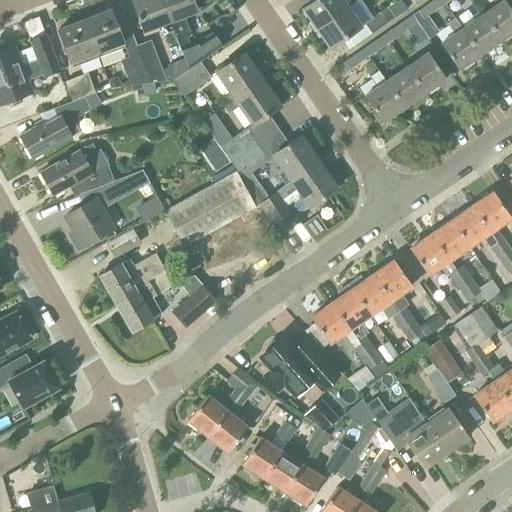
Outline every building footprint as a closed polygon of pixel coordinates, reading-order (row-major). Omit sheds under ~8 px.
[(163,25),(166,33),(173,31),(161,0),(137,0),(132,2),(144,33),(163,25)] [(191,0),(161,0),(173,31),(183,57),(189,53),(184,41),(191,39),(183,17),(196,12),(191,0)] [(318,29),(347,8),(347,7),(357,0),(315,0),(304,8),(318,29)] [(423,19),(444,4),(441,0),(433,0),(429,3),(417,11),(423,19)] [(501,41),(511,33),(511,11),(504,0),(483,15),(501,41)] [(372,34),(395,17),(388,6),(364,23),(372,34)] [(347,8),(318,29),(331,48),(361,28),(347,8)] [(98,59),(125,48),(111,10),(84,20),(98,59)] [(480,56),(501,41),(483,15),(462,30),(480,56)] [(0,104),(30,93),(20,67),(36,61),(43,78),(61,71),(46,33),(45,33),(39,17),(24,23),(30,39),(28,40),(31,47),(15,53),(13,48),(0,52),(0,104)] [(480,56),(462,30),(453,17),(445,23),(454,35),(440,44),(459,71),(480,56)] [(383,34),(389,43),(411,28),(405,19),(383,34)] [(73,68),(98,59),(84,20),(58,30),(73,68)] [(363,48),(369,57),(389,43),(383,34),(363,48)] [(200,64),(221,50),(213,37),(189,53),(183,57),(189,71),(200,64)] [(139,53),(150,83),(166,80),(151,40),(136,45),(139,53)] [(336,67),(342,75),(369,57),(363,48),(336,67)] [(130,86),(150,83),(139,53),(120,60),(130,86)] [(406,67),(424,94),(446,79),(428,53),(406,67)] [(227,105),(262,81),(243,54),(217,72),(230,91),(221,97),(227,105)] [(200,64),(189,71),(175,81),(185,97),(211,80),(200,64)] [(404,108),(424,94),(406,67),(386,81),(385,82),(404,108)] [(382,123),(404,108),(385,82),(386,81),(379,71),(370,76),(378,87),(364,96),(382,123)] [(65,81),(72,101),(95,92),(87,73),(65,81)] [(262,81),(227,105),(231,111),(240,105),(253,125),(279,107),(262,81)] [(32,158),(79,132),(73,119),(91,109),(105,101),(100,90),(95,92),(72,101),(53,108),(57,118),(38,128),(36,126),(19,135),(32,158)] [(231,162),(257,144),(246,129),(220,147),(231,162)] [(291,181),(318,162),(300,136),(273,154),(287,174),(280,179),(285,186),(292,181),(291,181)] [(511,157),(501,141),(485,151),(504,180),(511,174),(511,157)] [(235,172),(244,188),(248,185),(243,178),(268,160),(257,144),(231,162),(237,171),(235,172)] [(54,194),(68,186),(74,196),(80,194),(114,181),(108,165),(97,169),(85,148),(41,172),(54,194)] [(276,191),(283,201),(290,196),(289,195),(297,190),(310,208),(336,189),(318,162),(291,181),(292,181),(285,186),(276,191)] [(113,227),(102,209),(132,191),(130,188),(148,179),(143,170),(124,177),(114,181),(80,194),(84,205),(66,215),(75,230),(69,233),(78,248),(113,227)] [(221,191),(216,183),(206,188),(210,197),(221,191)] [(210,197),(206,188),(195,194),(200,203),(210,197)] [(258,204),(277,230),(294,218),(283,201),(276,191),(258,204)] [(511,250),(511,249),(497,227),(511,218),(493,192),(472,206),(497,243),(490,248),(499,260),(511,250)] [(197,210),(193,201),(182,207),(187,216),(197,210)] [(482,237),(490,248),(497,243),(472,206),(452,221),(469,246),(482,237)] [(267,239),(249,213),(232,225),(250,251),(267,239)] [(309,216),(293,226),(305,243),(320,233),(309,216)] [(452,221),(431,235),(449,260),(456,255),(469,246),(452,221)] [(250,251),(232,225),(217,235),(235,262),(250,251)] [(129,249),(121,234),(107,241),(115,256),(129,249)] [(235,262),(217,235),(198,248),(217,275),(235,262)] [(472,279),(463,265),(456,270),(449,260),(431,235),(410,249),(428,275),(440,267),(447,277),(449,276),(458,289),(472,279)] [(511,270),(511,250),(499,260),(508,273),(511,270)] [(115,303),(167,273),(155,252),(134,265),(130,259),(121,264),(121,263),(100,275),(115,303)] [(411,286),(394,261),(373,275),(390,300),(398,312),(391,316),(400,329),(414,319),(398,295),(411,286)] [(167,273),(115,303),(131,331),(152,319),(141,300),(149,295),(150,298),(173,284),(167,273)] [(398,312),(390,300),(373,275),(363,282),(360,277),(349,284),(352,289),(370,314),(380,308),(388,319),(391,316),(398,312)] [(472,279),(458,289),(466,301),(480,291),(479,289),(472,279)] [(360,321),(370,314),(352,289),(349,284),(337,292),(341,297),(332,303),(349,329),(356,339),(365,335),(368,333),(360,321)] [(185,326),(214,300),(202,286),(172,312),(185,326)] [(439,302),(450,319),(460,312),(448,295),(439,302)] [(328,343),(349,329),(332,303),(311,317),(318,327),(308,334),(320,350),(329,343),(328,343)] [(498,331),(481,306),(455,324),(470,347),(478,345),(498,331)] [(0,355),(31,339),(28,333),(31,331),(23,316),(19,318),(16,312),(0,321),(0,355)] [(423,332),(414,319),(407,324),(400,329),(409,342),(423,332)] [(511,322),(500,330),(511,348),(511,322)] [(271,341),(268,344),(265,352),(260,356),(271,369),(265,374),(277,389),(284,383),(293,394),(311,378),(321,389),(338,374),(306,338),(295,348),(284,335),(279,340),(271,341)] [(373,347),(365,335),(356,339),(349,344),(359,357),(373,347)] [(440,367),(451,360),(439,342),(428,350),(440,367)] [(465,351),(474,364),(486,356),(478,345),(470,347),(465,351)] [(388,369),(385,365),(382,361),(382,360),(373,347),(359,357),(368,370),(370,369),(375,379),(388,369)] [(494,366),(486,356),(474,364),(481,375),(487,371),(494,366)] [(8,381),(22,407),(58,388),(43,362),(8,381)] [(498,363),(494,366),(487,371),(494,381),(511,406),(511,405),(511,368),(505,373),(498,363)] [(428,375),(426,376),(444,402),(455,395),(437,369),(436,369),(434,365),(426,371),(428,375)] [(258,383),(259,383),(238,366),(225,381),(235,389),(241,394),(244,389),(249,393),(258,383)] [(490,420),(511,406),(494,381),(473,395),(490,420)] [(261,416),(276,397),(258,383),(249,393),(244,389),(241,394),(235,389),(227,398),(233,403),(227,410),(207,435),(228,451),(247,426),(234,416),(241,407),(240,406),(244,402),(261,416)] [(423,465),(445,451),(426,423),(415,407),(401,417),(400,414),(393,412),(388,415),(367,385),(358,391),(388,437),(395,433),(401,442),(404,443),(407,441),(423,465)] [(227,410),(207,394),(188,419),(207,435),(227,410)] [(448,409),(426,423),(445,451),(466,437),(448,409)] [(264,477),(281,450),(298,424),(287,416),(270,443),(260,436),(242,463),(264,477)] [(380,428),(371,422),(343,464),(353,471),(359,463),(357,461),(374,436),(381,445),(389,440),(380,428)] [(318,426),(310,438),(316,442),(322,446),(330,434),(324,430),(318,426)] [(315,458),(322,446),(316,442),(310,438),(305,445),(302,450),(315,458)] [(335,475),(351,450),(339,443),(323,468),(335,475)] [(301,464),(296,460),(292,457),(284,452),(281,451),(281,450),(264,477),(284,490),(301,464)] [(317,460),(315,458),(302,450),(296,460),(301,464),(284,490),(305,504),(322,478),(311,470),(317,460)] [(374,462),(366,475),(378,482),(386,470),(374,462)] [(358,487),(370,495),(378,482),(366,475),(358,487)] [(349,511),(357,500),(336,486),(318,511),(349,511)] [(57,503),(32,510),(31,508),(16,511),(93,511),(88,492),(57,501),(57,503)] [(375,511),(357,500),(349,511),(375,511)]
